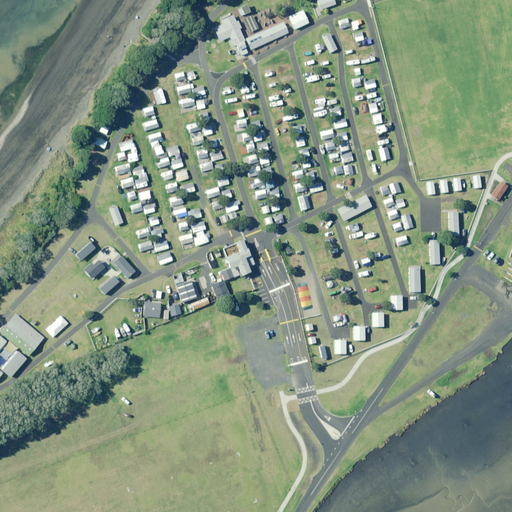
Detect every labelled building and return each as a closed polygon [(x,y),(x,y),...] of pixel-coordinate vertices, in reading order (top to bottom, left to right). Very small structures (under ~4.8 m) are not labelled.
[(249,11),(247,5),(238,9),(241,15),(249,11)] [(306,18),(300,5),(285,11),(292,25),(306,18)] [(246,45),(229,8),(219,13),(222,19),(212,23),(218,36),(229,30),(238,49),(246,45)] [(263,15),(265,20),(273,16),(270,11),(263,15)] [(281,15),(243,32),(248,43),(286,26),(281,15)] [(350,26),(347,18),(338,21),(341,28),(350,26)] [(364,39),(362,31),(354,34),(356,42),(364,39)] [(337,49),(329,33),(322,37),(329,53),(337,49)] [(193,70),(187,72),(185,73),(187,77),(189,76),(190,80),(196,77),(193,70)] [(185,79),(183,72),(175,74),(177,81),(185,79)] [(362,86),(360,78),(352,79),(354,87),(362,86)] [(376,87),(375,79),(364,82),(366,89),(376,87)] [(249,83),(241,85),(242,88),(240,89),(241,93),(251,90),(249,83)] [(190,92),(189,85),(177,87),(179,94),(190,92)] [(206,93),(203,86),(192,89),(195,97),(206,93)] [(157,89),(158,91),(154,92),(157,103),(161,102),(162,104),(166,103),(161,88),(157,89)] [(205,108),(203,96),(196,97),(198,109),(205,108)] [(195,105),(193,98),(181,100),(182,108),(195,105)] [(378,111),(376,103),(369,104),(371,112),(378,111)] [(162,105),(163,110),(160,111),(162,118),(169,116),(166,104),(162,105)] [(154,114),(152,106),(143,109),(145,116),(154,114)] [(342,114),(340,107),(330,109),(332,117),(342,114)] [(209,120),(207,112),(200,114),(201,122),(209,120)] [(386,121),(384,113),(372,115),(374,124),(386,121)] [(118,118),(109,114),(106,121),(115,125),(118,118)] [(347,126),(346,118),(334,121),(335,128),(347,126)] [(158,126),(156,119),(143,123),(145,131),(158,126)] [(247,126),(246,119),(237,120),(238,127),(247,126)] [(261,128),(259,120),(251,122),(253,130),(261,128)] [(200,135),(196,122),(188,125),(192,137),(200,135)] [(291,135),(288,123),(282,124),(285,136),(291,135)] [(110,127),(104,124),(100,131),(106,135),(110,127)] [(307,129),(306,124),(294,126),(295,135),(302,133),(302,130),(307,129)] [(212,133),(211,126),(203,127),(204,135),(212,133)] [(320,132),(322,139),(326,138),(327,141),(335,140),(333,129),(320,132)] [(266,139),(264,131),(254,134),(255,141),(266,139)] [(348,139),(346,131),(337,134),(339,141),(348,139)] [(162,139),(160,132),(148,136),(150,143),(162,139)] [(253,140),(251,132),(242,134),(244,141),(253,140)] [(104,149),(109,137),(104,135),(102,139),(96,137),(93,144),(104,149)] [(204,143),(203,136),(192,138),(193,145),(204,143)] [(305,145),(303,137),(296,139),(298,147),(305,145)] [(135,147),(133,139),(119,144),(122,151),(135,147)] [(217,146),(216,139),(206,141),(208,148),(217,146)] [(336,148),(334,141),(325,143),(327,150),(336,148)] [(349,150),(347,142),(339,144),(341,151),(349,150)] [(269,150),(268,143),(257,145),(259,152),(269,150)] [(154,147),(156,154),(155,155),(157,165),(158,164),(159,167),(170,165),(168,157),(163,159),(162,153),(164,153),(162,145),(154,147)] [(378,146),(379,149),(382,161),(393,158),(391,147),(383,149),(382,145),(378,146)] [(179,153),(177,146),(167,149),(169,156),(179,153)] [(208,157),(207,149),(197,151),(198,159),(208,157)] [(376,159),(374,149),(366,150),(368,160),(376,159)] [(223,158),(221,151),(211,153),(212,160),(223,158)] [(126,159),(125,152),(118,153),(119,160),(126,159)] [(139,160),(137,152),(128,154),(130,162),(139,160)] [(353,160),(351,152),(341,155),(343,163),(353,160)] [(339,161),(338,153),(330,154),(331,162),(339,161)] [(258,162),(256,154),(248,156),(250,164),(258,162)] [(269,162),(268,155),(259,157),(261,164),(269,162)] [(183,166),(181,159),(171,161),(173,169),(183,166)] [(214,170),(212,161),(200,164),(202,172),(214,170)] [(131,170),(129,163),(115,167),(117,174),(131,170)] [(144,173),(143,166),(132,169),(134,176),(144,173)] [(262,174),(260,166),(248,169),(250,177),(262,174)] [(272,174),(270,166),(263,168),(265,176),(272,174)] [(343,173),(342,166),(334,167),(336,175),(343,173)] [(353,173),(351,166),(344,168),(347,175),(353,173)] [(172,177),(170,170),(161,173),(163,180),(172,177)] [(189,178),(186,170),(176,173),(179,181),(189,178)] [(315,179),(314,171),(306,173),(307,181),(315,179)] [(231,183),(229,175),(219,178),(222,186),(231,183)] [(481,187),(479,175),(472,176),(474,188),(481,187)] [(135,185),(133,177),(121,181),(123,188),(135,185)] [(276,186),(274,178),(267,180),(269,187),(276,186)] [(461,190),(460,178),(453,178),(454,191),(461,190)] [(448,192),(446,180),(439,180),(441,193),(448,192)] [(434,194),(433,181),(426,182),(427,195),(434,194)] [(506,184),(499,181),(490,195),(496,199),(506,184)] [(307,190),(306,182),(295,184),(296,192),(307,190)] [(323,189),(321,182),(309,186),(311,193),(323,189)] [(195,190),(193,183),(179,187),(182,194),(195,190)] [(389,192),(387,185),(380,188),(382,194),(389,192)] [(220,195),(219,187),(206,190),(208,198),(220,195)] [(234,188),(222,191),(224,199),(232,196),(232,195),(236,194),(234,188)] [(268,197),(266,189),(255,191),(257,199),(268,197)] [(280,197),(278,189),(270,191),(272,199),(280,197)] [(151,198),(149,190),(139,193),(141,200),(142,200),(143,205),(148,204),(147,199),(151,198)] [(137,198),(134,191),(127,193),(130,200),(137,198)] [(361,193),(332,207),(337,219),(367,205),(361,193)] [(310,209),(306,195),(298,198),(302,211),(310,209)] [(182,203),(180,196),(170,198),(172,205),(182,203)] [(394,204),(392,197),(384,200),(386,207),(394,204)] [(405,205),(403,198),(396,201),(398,208),(405,205)] [(220,200),(211,203),(213,210),(223,207),(220,200)] [(240,209),(238,201),(225,205),(227,212),(240,209)] [(143,210),(141,203),(131,205),(133,213),(143,210)] [(154,203),(143,206),(146,214),(156,211),(154,203)] [(280,209),(278,203),(271,205),(273,211),(280,209)] [(123,222),(116,206),(108,209),(115,225),(123,222)] [(189,229),(185,208),(174,210),(175,215),(177,214),(180,230),(189,229)] [(202,217),(200,209),(188,211),(190,219),(202,217)] [(454,209),(444,209),(445,234),(455,234),(454,209)] [(398,217),(396,210),(388,212),(390,220),(398,217)] [(237,218),(235,212),(228,214),(230,220),(237,218)] [(284,222),(282,214),(274,216),(276,224),(284,222)] [(412,227),(409,214),(401,216),(405,229),(412,227)] [(228,221),(226,215),(219,217),(222,223),(228,221)] [(148,225),(150,233),(152,232),(154,240),(164,237),(158,217),(149,219),(151,225),(148,225)] [(206,229),(204,221),(191,225),(194,232),(206,229)] [(403,230),(400,221),(392,224),(395,233),(403,230)] [(193,241),(190,234),(184,236),(186,243),(193,241)] [(210,241),(208,234),(194,238),(196,246),(210,241)] [(408,243),(406,235),(396,238),(398,246),(408,243)] [(253,267),(240,237),(233,240),(236,247),(222,253),(229,269),(235,267),(238,274),(253,267)] [(435,237),(425,238),(426,263),(436,262),(435,237)] [(169,248),(167,241),(154,244),(156,252),(169,248)] [(173,260),(172,256),(159,261),(160,264),(173,260)] [(415,266),(405,266),(406,291),(416,291),(415,266)] [(376,274),(374,267),(362,271),(364,278),(376,274)] [(386,275),(385,268),(378,270),(379,277),(386,275)] [(225,292),(219,273),(208,276),(215,296),(225,292)] [(208,298),(201,300),(195,278),(175,284),(181,302),(195,298),(196,301),(191,303),(193,309),(210,304),(208,298)] [(391,290),(387,278),(380,280),(384,293),(391,290)] [(159,299),(143,296),(141,310),(158,312),(159,299)] [(402,310),(402,296),(390,296),(390,310),(402,310)] [(344,307),(342,299),(330,303),(332,310),(344,307)] [(184,313),(182,304),(169,306),(171,316),(184,313)] [(360,319),(356,308),(348,311),(351,322),(360,319)] [(39,333),(14,309),(0,323),(0,328),(23,350),(39,333)] [(383,327),(383,313),(372,313),(372,327),(383,327)] [(342,322),(340,314),(334,316),(336,324),(342,322)] [(416,324),(413,321),(408,325),(412,329),(416,324)] [(364,340),(364,326),(353,326),(353,340),(364,340)] [(345,354),(345,340),(334,340),(334,354),(345,354)] [(26,358),(17,351),(1,370),(10,377),(26,358)]
